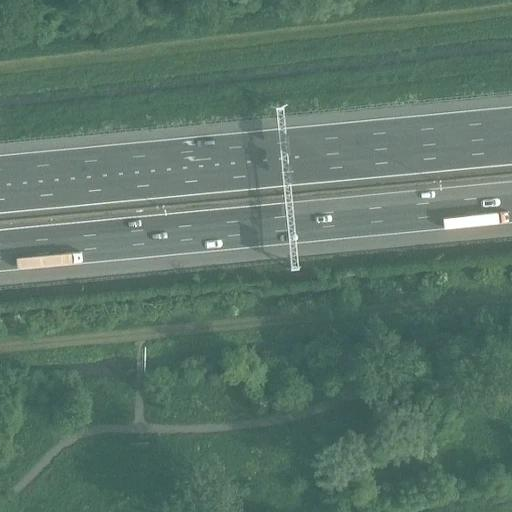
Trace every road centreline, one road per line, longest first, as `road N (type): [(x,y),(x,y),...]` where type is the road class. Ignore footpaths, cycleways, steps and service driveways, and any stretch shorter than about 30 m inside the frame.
road 1 (motorway): [(511,145),(0,194)]
road 2 (motorway): [(0,252),(511,203)]
